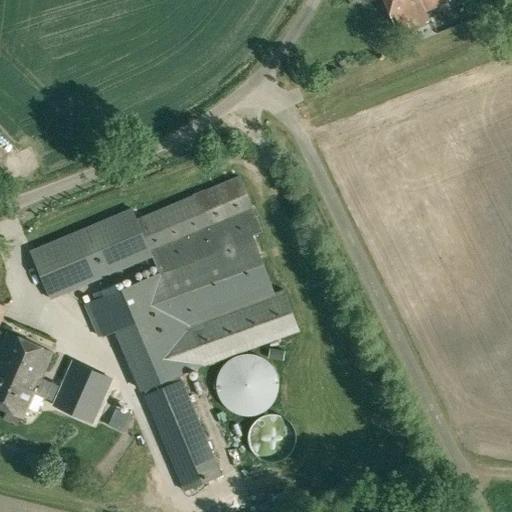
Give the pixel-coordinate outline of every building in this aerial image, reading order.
[(384,0),(394,23),(397,22),(401,31),(429,20),(425,10),(449,0),(384,0)] [(120,326),(146,388),(301,331),(283,290),(275,293),(253,235),(262,231),(239,177),(137,219),(132,207),(29,249),(50,299),(153,257),(159,271),(117,290),(115,284),(101,290),(103,296),(85,305),(98,335),(120,326)] [(0,407),(23,418),(35,392),(41,378),(52,352),(8,332),(0,349),(0,407)] [(217,387),(217,390),(217,392),(218,395),(219,397),(220,400),(222,402),(224,404),(225,406),(227,408),(230,410),(232,412),(234,413),(237,414),(240,415),(242,415),(245,416),(248,416),(250,416),(253,415),(256,415),(259,414),(261,413),(263,411),(266,410),(268,408),(270,406),(272,404),(273,402),(275,400),(276,397),(277,395),(278,392),(278,389),(279,387),(279,384),(279,381),(278,378),(278,376),(277,373),(276,371),(274,368),(273,366),(271,364),(269,362),(267,360),(265,359),(263,357),(260,356),(258,355),(255,354),(253,354),(250,354),(247,353),(245,354),(242,354),(239,355),(237,355),(234,356),(232,358),(230,359),(228,361),(226,363),(224,365),(222,367),(221,369),(219,371),(218,374),(218,376),(217,379),(217,382),(216,384),(217,387)] [(74,365),(56,406),(94,423),(111,382),(74,365)] [(143,395),(184,491),(222,474),(181,379),(143,395)] [(108,425),(124,432),(132,415),(115,408),(108,425)]
